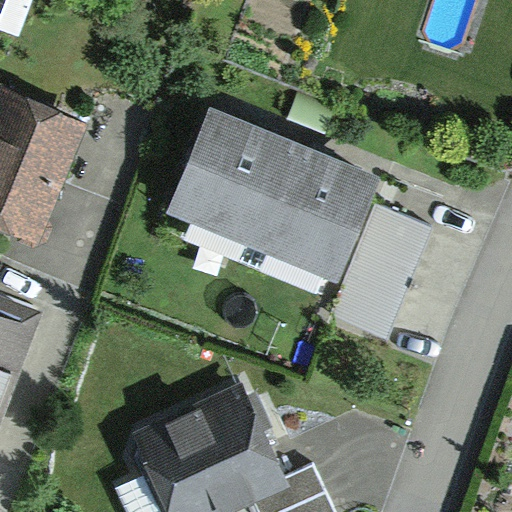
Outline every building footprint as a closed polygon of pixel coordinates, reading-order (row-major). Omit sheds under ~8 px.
[(30,0),(0,0),(0,21),(20,28),(30,0)] [(90,106),(1,73),(0,76),(0,209),(18,217),(20,226),(36,232),(48,226),(54,211),(51,206),(90,106)] [(167,215),(252,250),(295,147),(211,112),(167,215)] [(379,182),(295,147),(252,250),(337,285),(379,182)] [(432,220),(378,200),(334,312),(389,333),(432,220)] [(0,388),(8,392),(39,310),(0,294),(0,388)] [(247,368),(138,422),(135,448),(166,511),(211,511),(249,494),(257,511),(337,511),(339,511),(312,456),(295,464),(247,368)]
